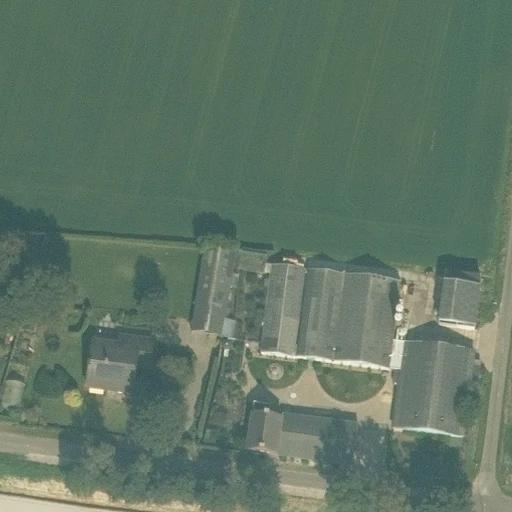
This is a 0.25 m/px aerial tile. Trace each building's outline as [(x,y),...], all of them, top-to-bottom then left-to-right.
[(204,250),(198,286),(195,309),(225,314),(234,255),(204,250)] [(272,267),(261,348),(261,355),(292,359),(304,272),(272,267)] [(399,284),(309,272),(297,360),(387,372),(391,343),(399,284)] [(476,329),(484,279),(446,273),(438,324),(476,329)] [(132,396),(133,387),(136,369),(150,370),(153,343),(119,339),(118,347),(93,343),(87,390),(132,396)] [(399,373),(392,431),(461,440),(473,353),(391,343),(387,372),(399,373)] [(282,421),(268,419),(269,408),(254,407),(252,418),(246,455),(275,459),(276,457),(351,468),(358,425),(283,416),(282,421)]
